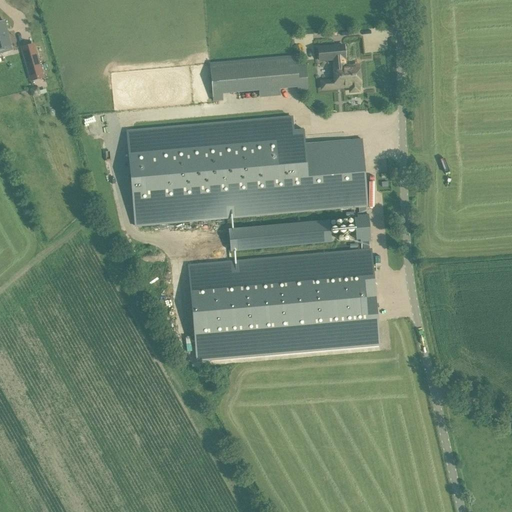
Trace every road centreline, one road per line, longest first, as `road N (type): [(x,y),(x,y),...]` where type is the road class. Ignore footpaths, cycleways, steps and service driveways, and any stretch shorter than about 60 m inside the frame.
road 1 (unknown): [(402,119),(321,121),(294,104),(124,118),(118,148),(133,228),(182,234)]
road 2 (unclassified): [(434,390),(407,270),(399,0)]
road 3 (unclassified): [(462,511),(434,390)]
